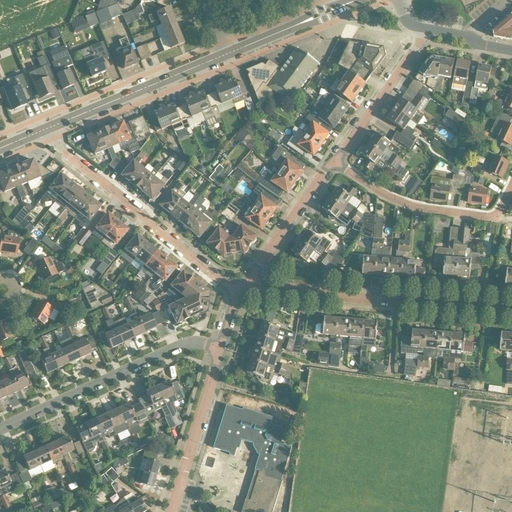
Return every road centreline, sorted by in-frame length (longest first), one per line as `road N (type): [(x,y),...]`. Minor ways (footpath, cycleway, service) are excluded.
road 1 (residential): [(511,312),(240,289)]
road 2 (residential): [(240,289),(217,280),(39,132)]
road 3 (residential): [(0,429),(185,343),(219,347)]
road 4 (residential): [(511,183),(496,213),(460,216),(409,205),(333,161)]
road 5 (tertiary): [(39,132),(226,54)]
road 6 (residential): [(169,511),(219,347)]
road 7 (residential): [(333,161),(421,29)]
road 8 (residential): [(240,289),(333,161)]
road 9 (tertiary): [(226,54),(357,0)]
